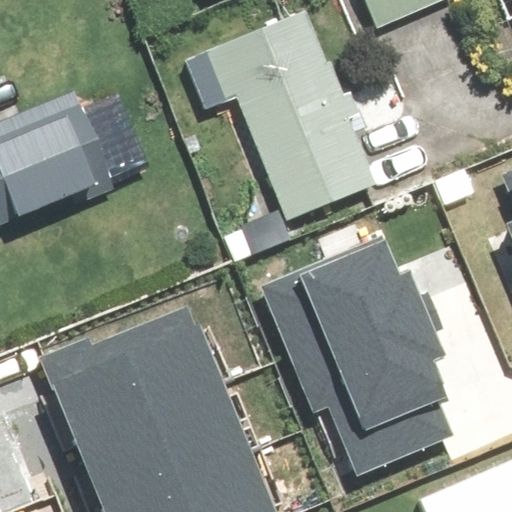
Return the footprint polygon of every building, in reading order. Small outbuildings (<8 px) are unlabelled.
[(213,0),(215,5),(227,0),(377,0),(398,38),(465,3),(463,0),(213,0)] [(316,9),(209,68),(301,237),(409,178),(316,9)] [(0,223),(5,221),(9,232),(117,190),(80,95),(0,126),(0,223)] [(511,191),(511,212),(499,218),(511,248),(511,169),(504,173),(511,191)] [(379,234),(261,284),(339,472),(439,430),(426,399),(446,391),(430,353),(440,349),(405,267),(394,271),(379,234)] [(34,351),(99,511),(277,511),(193,301),(95,340),(90,329),(34,351)] [(511,511),(511,463),(420,501),(424,511),(511,511)]
